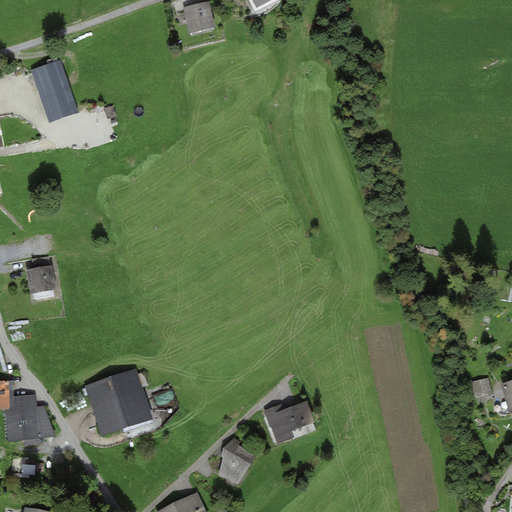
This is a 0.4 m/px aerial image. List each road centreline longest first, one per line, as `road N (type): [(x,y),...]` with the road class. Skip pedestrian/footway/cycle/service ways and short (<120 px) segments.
road 1 (residential): [(0,324),(124,511)]
road 2 (residential): [(156,0),(0,53)]
